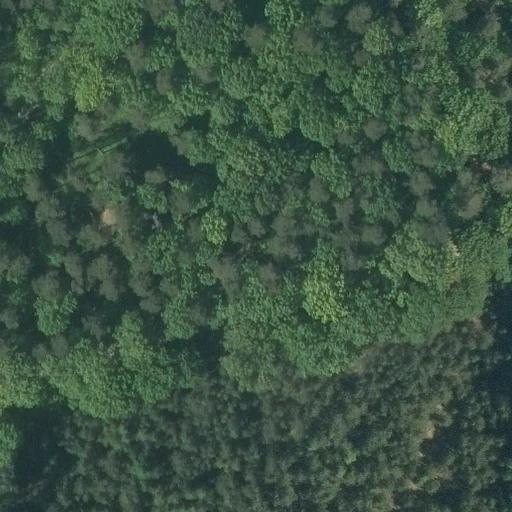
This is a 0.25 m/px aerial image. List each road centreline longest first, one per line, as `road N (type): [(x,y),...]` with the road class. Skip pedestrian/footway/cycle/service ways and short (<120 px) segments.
road 1 (track): [(0,382),(511,237)]
road 2 (track): [(94,0),(0,152)]
